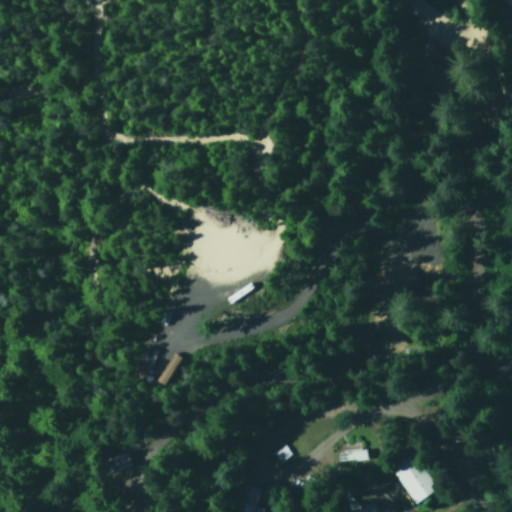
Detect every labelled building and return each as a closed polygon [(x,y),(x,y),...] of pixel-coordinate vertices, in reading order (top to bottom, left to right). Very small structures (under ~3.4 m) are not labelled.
[(132,368),(142,371),(150,348),(141,344),(132,368)] [(179,355),(167,351),(157,381),(169,385),(179,355)] [(267,452),(274,462),(286,454),(279,444),(267,452)] [(335,460),(364,459),(364,450),(334,451),(335,460)] [(128,465),(123,451),(98,459),(103,473),(128,465)] [(409,503),(433,489),(411,452),(388,466),(409,503)] [(256,511),(258,508),(251,505),(256,488),(239,482),(229,511),(256,511)]
